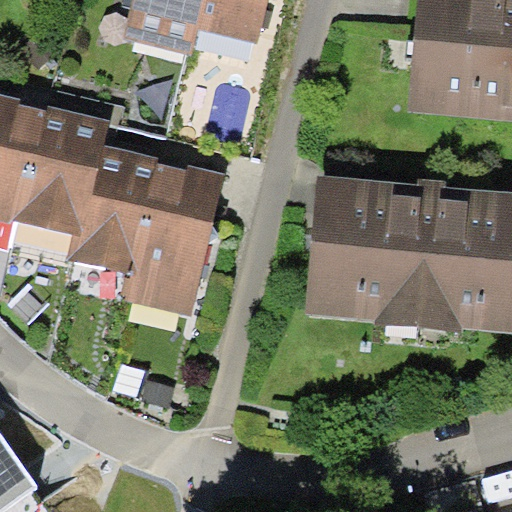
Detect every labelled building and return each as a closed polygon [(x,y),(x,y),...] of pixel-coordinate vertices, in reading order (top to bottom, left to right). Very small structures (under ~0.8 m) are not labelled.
[(131,0),(123,38),(193,55),(199,29),(206,0),(131,0)] [(206,0),(199,29),(258,44),(268,0),(206,0)] [(511,119),(511,0),(417,0),(408,110),(511,119)] [(39,146),(48,111),(19,103),(20,98),(10,96),(0,93),(0,221),(12,224),(13,220),(32,145),(39,146)] [(104,144),(110,121),(82,114),(49,106),(48,111),(39,146),(32,145),(13,220),(73,234),(81,236),(104,144)] [(128,274),(156,162),(157,157),(130,150),(104,144),(81,236),(73,234),(67,259),(128,274)] [(188,170),(156,162),(128,274),(122,299),(190,316),(225,173),(203,168),(190,164),(188,170)] [(418,184),(320,174),(305,312),(378,320),(377,324),(463,333),(464,327),(511,332),(511,191),(447,185),(448,181),(433,179),(419,178),(418,184)] [(0,511),(1,511),(38,486),(0,432),(0,511)]
